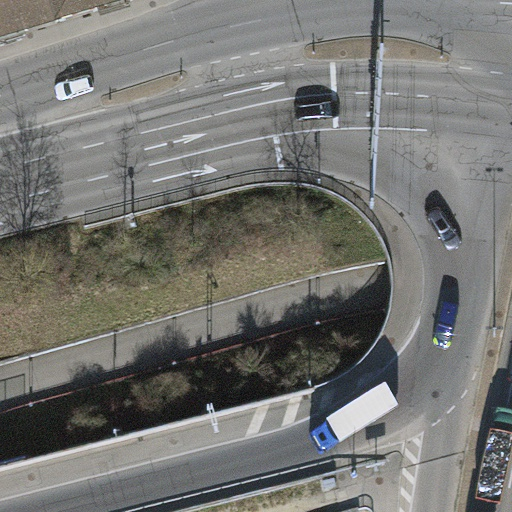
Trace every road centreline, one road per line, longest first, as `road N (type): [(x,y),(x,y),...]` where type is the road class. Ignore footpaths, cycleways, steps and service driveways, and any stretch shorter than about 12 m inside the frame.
road 1 (primary): [(511,17),(404,5),(308,10),(0,92)]
road 2 (trunk): [(509,323),(438,384),(384,416),(32,511)]
road 3 (primary): [(0,186),(263,121),(366,107),(511,114)]
road 4 (tertiary): [(479,511),(509,323)]
